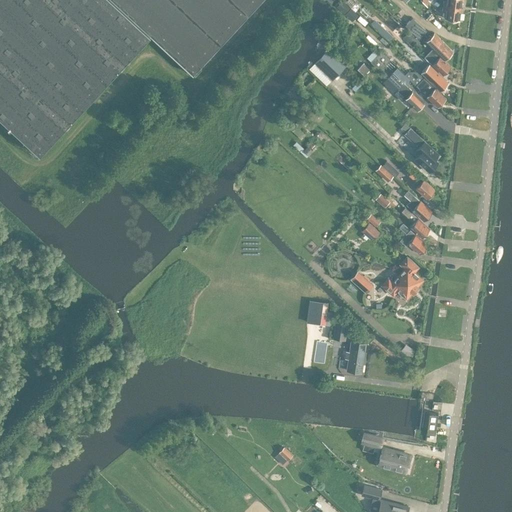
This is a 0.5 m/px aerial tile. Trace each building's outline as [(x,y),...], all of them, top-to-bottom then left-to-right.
[(149,33),(192,73),(194,76),(201,69),(198,67),(259,0),(0,0),(0,116),(39,152),(149,33)] [(341,0),(336,6),(344,13),(349,7),(341,0)] [(354,0),(346,0),(345,2),(355,10),(360,5),(354,0)] [(460,8),(442,5),(442,11),(445,11),(444,18),(459,20),(460,8)] [(350,8),(344,14),(352,21),(357,15),(350,8)] [(359,16),(356,19),(363,26),(366,22),(359,16)] [(411,18),(404,25),(419,38),(426,30),(412,17),(411,18)] [(378,22),(373,26),(389,40),(393,36),(378,22)] [(409,30),(402,37),(407,42),(414,35),(409,30)] [(432,48),(443,59),(447,55),(448,56),(451,53),(451,52),(452,51),(434,32),(425,41),(432,48)] [(443,59),(439,55),(431,48),(423,57),(431,63),(442,74),(450,65),(443,59)] [(321,68),(332,78),(343,66),(335,58),(326,50),(315,62),(321,68)] [(370,62),(379,70),(389,60),(380,52),(370,62)] [(356,69),(363,75),(369,69),(362,63),(356,69)] [(396,67),(392,72),(404,83),(408,79),(396,67)] [(420,71),(428,80),(439,90),(448,82),(437,71),(432,76),(423,68),(420,71)] [(416,71),(409,79),(416,87),(419,84),(424,79),(416,71)] [(389,88),(394,93),(402,101),(405,98),(416,109),(423,102),(404,83),(392,72),(387,77),(384,80),(390,87),(389,88)] [(424,79),(419,84),(416,87),(437,106),(445,98),(424,78),(424,79)] [(405,123),(401,127),(405,132),(409,127),(405,123)] [(295,125),(291,130),(298,136),(303,131),(295,125)] [(304,148),(302,150),(308,155),(317,145),(312,140),(304,148)] [(414,158),(428,171),(437,161),(434,158),(438,153),(424,141),(416,150),(419,153),(414,158)] [(381,165),(393,176),(397,171),(385,161),(381,165)] [(379,172),(387,180),(392,175),(383,167),(379,172)] [(408,175),(418,184),(415,188),(426,198),(434,189),(413,170),(408,175)] [(406,204),(411,209),(423,220),(431,211),(410,192),(407,190),(403,194),(410,200),(406,204)] [(374,198),(384,207),(390,201),(380,192),(374,198)] [(401,211),(413,221),(409,226),(421,237),(429,228),(417,217),(405,206),(401,211)] [(371,213),(367,218),(376,226),(380,221),(371,213)] [(380,232),(368,222),(361,230),(363,233),(361,235),(367,241),(369,238),(372,240),(380,232)] [(401,238),(401,240),(402,242),(405,245),(407,243),(418,253),(426,244),(402,223),(399,227),(406,233),(401,238)] [(405,268),(399,274),(415,289),(418,286),(416,285),(422,279),(414,271),(418,266),(407,256),(400,263),(405,268)] [(350,278),(365,292),(373,284),(358,270),(350,278)] [(415,289),(399,274),(393,281),(388,277),(381,284),(393,295),(398,290),(406,297),(411,291),(413,292),(415,289)] [(317,300),(314,323),(325,324),(327,310),(328,302),(317,300)] [(333,338),(344,339),(347,324),(335,322),(333,338)] [(325,362),(328,341),(317,340),(315,361),(325,362)] [(345,358),(348,358),(346,370),(361,372),(366,342),(350,340),(349,351),(346,351),(345,358)] [(426,433),(434,434),(435,429),(436,429),(436,428),(435,428),(437,414),(438,414),(438,413),(428,412),(426,427),(427,428),(426,433)] [(360,442),(363,442),(361,449),(373,452),(374,445),(379,447),(382,437),(364,432),(360,442)] [(279,452),(287,459),(292,454),(284,447),(279,452)] [(378,465),(405,472),(410,454),(382,447),(378,465)] [(279,452),(275,456),(282,464),(287,459),(279,452)] [(361,494),(378,499),(381,489),(364,485),(361,494)] [(377,511),(406,511),(408,506),(381,499),(377,511)]
